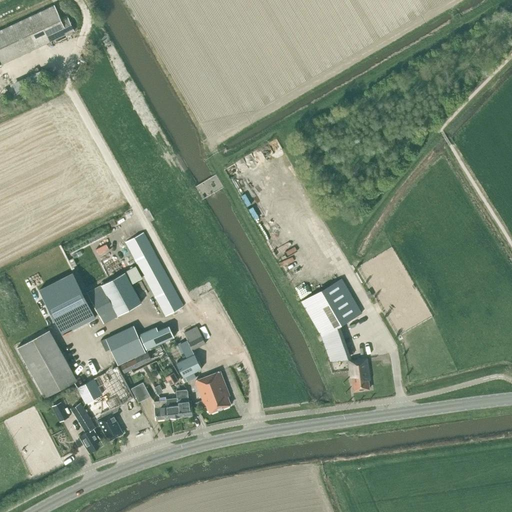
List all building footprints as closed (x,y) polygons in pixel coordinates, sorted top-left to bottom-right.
[(0,30),(0,64),(74,30),(68,17),(61,20),(54,5),(0,30)] [(143,232),(125,242),(155,296),(165,316),(183,306),(178,296),(143,232)] [(125,271),(132,284),(142,278),(135,266),(125,271)] [(73,273),(40,290),(62,334),(95,317),(73,273)] [(101,285),(86,293),(91,302),(92,302),(103,323),(117,315),(141,303),(137,296),(125,273),(101,285)] [(320,335),(330,361),(351,358),(339,326),(361,313),(341,278),(301,301),(320,335)] [(133,325),(102,339),(114,366),(118,365),(127,361),(145,352),(145,351),(138,336),(133,325)] [(174,337),(169,326),(156,332),(154,328),(139,334),(146,349),(174,337)] [(201,335),(197,326),(184,333),(190,345),(192,350),(205,343),(201,335)] [(17,347),(45,396),(76,379),(48,330),(17,347)] [(142,355),(146,362),(151,359),(147,352),(142,355)] [(201,368),(194,354),(176,363),(184,377),(201,368)] [(138,365),(146,362),(142,355),(135,358),(138,365)] [(131,369),(138,365),(135,358),(128,362),(131,369)] [(370,380),(367,358),(348,360),(350,377),(352,377),(354,391),(369,389),(368,380),(370,380)] [(127,360),(127,361),(127,362),(120,366),(124,373),(131,369),(128,362),(127,360)] [(210,412),(231,404),(227,396),(229,395),(220,371),(195,380),(204,404),(206,404),(210,412)] [(174,372),(165,376),(170,385),(178,380),(174,372)] [(150,396),(145,385),(143,382),(131,388),(139,402),(142,400),(150,396)] [(154,387),(158,394),(163,392),(159,384),(154,387)] [(192,415),(190,400),(188,401),(187,391),(186,389),(176,390),(177,398),(180,416),(192,415)] [(166,399),(168,418),(180,416),(177,398),(166,399)] [(156,419),(168,418),(166,399),(166,400),(154,401),(156,419)] [(60,421),(69,417),(61,401),(53,406),(60,421)] [(86,412),(82,404),(81,402),(71,409),(85,432),(79,436),(89,452),(103,444),(93,429),(95,427),(86,412)] [(111,412),(102,417),(97,419),(109,440),(123,433),(112,413),(111,412)]
